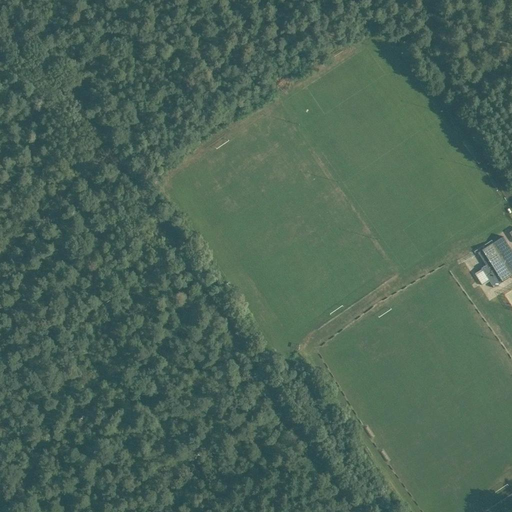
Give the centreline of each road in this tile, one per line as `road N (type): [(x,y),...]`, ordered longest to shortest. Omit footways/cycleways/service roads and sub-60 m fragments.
road 1 (track): [(101,137),(284,418)]
road 2 (track): [(101,137),(0,16)]
road 3 (track): [(0,248),(101,137)]
